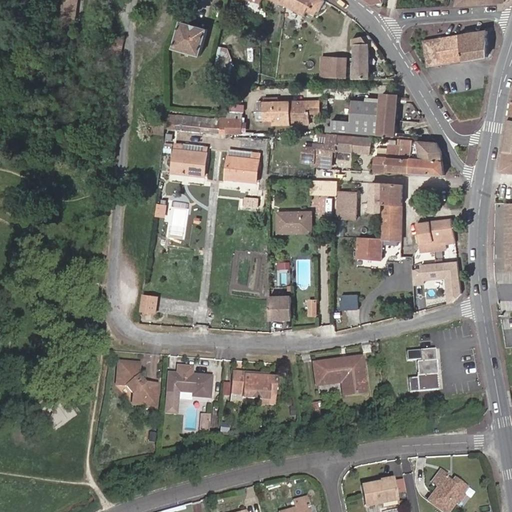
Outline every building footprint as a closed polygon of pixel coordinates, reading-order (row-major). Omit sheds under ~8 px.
[(64,0),(60,35),(66,35),(66,42),(73,42),(73,36),(75,36),(79,0),(64,0)] [(269,0),(285,6),(304,16),(309,7),(319,11),(324,0),(323,0),(269,0)] [(367,0),(384,12),(384,11),(386,0),(367,0)] [(112,54),(121,55),(124,37),(116,35),(118,24),(104,21),(97,55),(111,57),(112,54)] [(176,49),(200,56),(208,30),(183,23),(176,49)] [(421,41),(425,66),(486,57),(487,31),(473,33),(472,30),(471,29),(466,30),(465,31),(465,34),(421,41)] [(377,45),(371,36),(364,37),(368,45),(370,45),(377,45)] [(355,65),(354,65),(354,78),(371,78),(370,45),(368,45),(355,45),(355,65)] [(219,47),(219,57),(230,57),(230,47),(219,47)] [(239,49),(234,54),(241,63),(246,59),(239,49)] [(347,77),(348,59),(322,58),(322,76),(347,77)] [(228,76),(216,69),(211,78),(223,85),(228,76)] [(395,135),(397,96),(381,95),(381,102),(352,101),(351,121),(350,132),(395,135)] [(280,100),(265,101),(266,126),(312,124),(311,113),(310,103),(280,104),(280,100)] [(323,103),(310,103),(311,113),(323,113),(323,103)] [(176,130),(177,120),(180,120),(181,115),(167,113),(166,121),(165,129),(176,130)] [(177,120),(176,130),(220,134),(221,126),(225,127),(226,118),(217,117),(217,118),(181,115),(180,120),(177,120)] [(149,132),(164,134),(165,129),(166,121),(151,119),(149,132)] [(350,132),(351,121),(331,120),(330,131),(350,132)] [(228,122),(227,135),(244,135),(243,122),(228,122)] [(372,138),(327,135),(326,146),(316,145),(316,147),(314,163),(314,166),(331,168),(333,151),(371,155),(372,138)] [(442,151),(441,150),(438,142),(420,141),(412,141),(411,147),(410,172),(445,175),(443,162),(442,151)] [(314,163),(316,147),(305,146),(303,162),(314,163)] [(410,172),(411,147),(395,146),(389,146),(388,158),(375,158),(374,173),(386,174),(387,171),(410,172)] [(205,176),(208,153),(176,149),(173,173),(205,176)] [(230,150),(229,157),(259,161),(260,153),(230,150)] [(511,152),(504,152),(501,171),(511,171),(511,152)] [(229,157),(227,178),(257,182),(259,161),(229,157)] [(318,183),(318,197),(336,197),(336,183),(318,183)] [(404,185),(372,183),(372,202),(383,203),(403,205),(404,185)] [(358,214),(359,191),(342,191),(341,214),(358,214)] [(259,198),(246,198),(245,207),(258,208),(259,198)] [(383,212),(383,203),(372,202),(372,212),(383,212)] [(383,237),(358,237),(357,257),(383,260),(383,245),(384,240),(398,241),(403,241),(403,205),(383,203),(383,237)] [(164,218),(166,205),(155,204),(154,216),(164,218)] [(278,235),(292,234),(292,230),(312,229),(312,213),(277,214),(278,235)] [(455,243),(452,218),(418,223),(420,244),(422,261),(448,258),(446,244),(455,243)] [(462,293),(457,260),(421,264),(422,269),(414,270),(415,283),(415,284),(425,283),(424,276),(447,274),(449,303),(454,302),(462,293)] [(156,295),(142,293),(140,309),(154,311),(156,295)] [(342,309),(359,309),(358,294),(342,295),(342,309)] [(293,319),(293,297),(269,297),(270,320),(293,319)] [(309,317),(317,317),(316,302),(309,302),(309,317)] [(359,310),(346,311),(347,326),(360,325),(359,310)] [(418,362),(419,376),(417,376),(417,378),(409,378),(410,391),(418,391),(438,389),(435,349),(420,350),(421,359),(421,362),(418,362)] [(421,359),(420,350),(407,351),(408,360),(421,359)] [(313,364),(316,386),(341,383),(343,395),(366,392),(362,357),(313,364)] [(159,387),(147,386),(139,376),(141,365),(119,363),(117,386),(127,388),(134,396),(133,406),(156,409),(159,387)] [(197,377),(198,370),(183,368),(182,376),(197,377)] [(270,395),(277,396),(278,378),(245,375),(245,373),(234,372),(232,393),(243,394),(243,397),(258,399),(270,400),(270,395)] [(194,395),(193,398),(211,399),(213,379),(197,377),(182,376),(174,375),(172,392),(184,394),(194,395)] [(181,415),(184,394),(172,392),(170,414),(181,415)] [(275,408),(277,396),(270,395),(270,400),(258,399),(258,406),(275,408)] [(322,401),(308,404),(311,417),(325,415),(322,401)] [(210,429),(211,417),(203,416),(203,428),(210,429)] [(149,442),(156,443),(158,433),(151,432),(149,442)] [(427,504),(437,511),(448,511),(466,489),(456,483),(453,486),(446,480),(448,478),(440,473),(432,483),(438,488),(427,504)] [(383,504),(398,501),(394,477),(380,479),(380,482),(362,486),(366,507),(383,504)] [(296,505),(294,495),(286,497),(288,507),(296,505)] [(400,509),(398,501),(383,504),(384,511),(400,509)]
